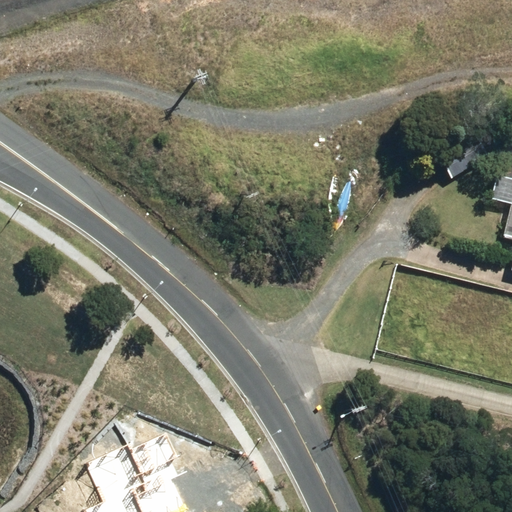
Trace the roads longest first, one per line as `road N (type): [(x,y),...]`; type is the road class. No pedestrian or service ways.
road 1 (track): [(0,93),(84,77),(222,121),(285,123),(349,113),(438,81),(511,72)]
road 2 (residential): [(337,511),(288,411),(227,329),(108,222),(0,143)]
